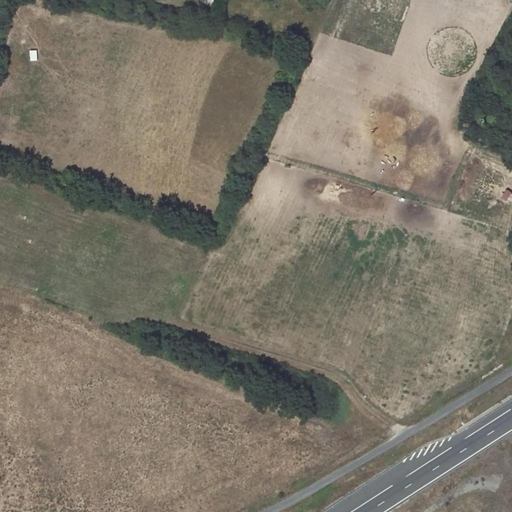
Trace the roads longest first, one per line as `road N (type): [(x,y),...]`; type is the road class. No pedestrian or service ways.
road 1 (unclassified): [(511,365),(257,511)]
road 2 (motorway): [(511,418),(367,511)]
